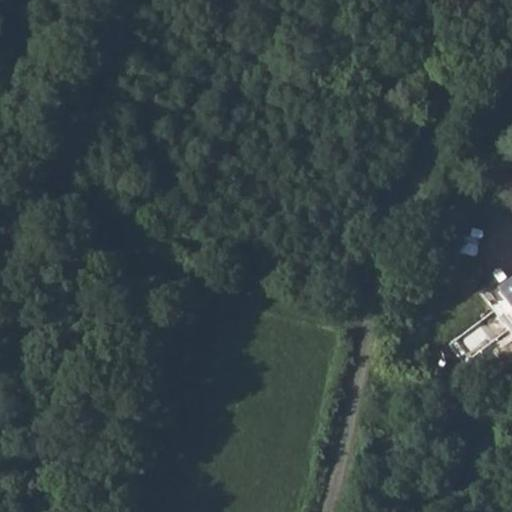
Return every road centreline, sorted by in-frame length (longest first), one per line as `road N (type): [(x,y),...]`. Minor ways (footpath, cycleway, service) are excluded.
road 1 (unclassified): [(328,511),(377,294),(453,90),(497,0)]
road 2 (track): [(372,317),(0,244)]
